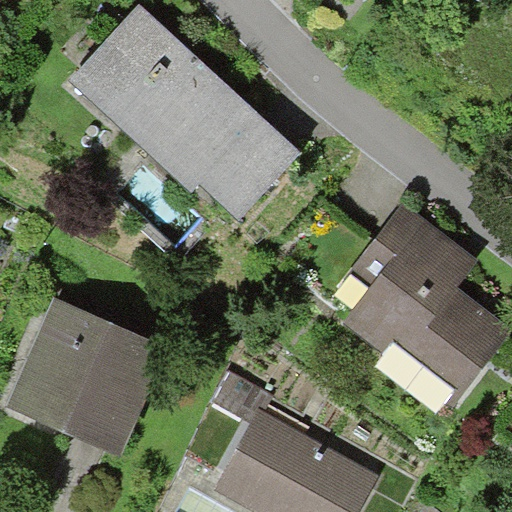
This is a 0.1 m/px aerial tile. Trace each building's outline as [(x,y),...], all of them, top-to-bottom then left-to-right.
[(303,156),(137,8),(70,83),(235,231),(303,156)] [(476,267),(402,207),(347,275),(367,291),(339,326),(449,415),(511,336),(511,327),(461,287),(476,267)] [(170,354),(58,306),(11,414),(122,463),(170,354)] [(258,414),(264,417),(275,397),(230,372),(212,405),(251,426),(258,414)] [(264,417),(258,414),(251,426),(214,495),(245,511),(357,511),(376,478),(329,452),(264,417)] [(421,511),(440,511),(426,500),(421,511)]
